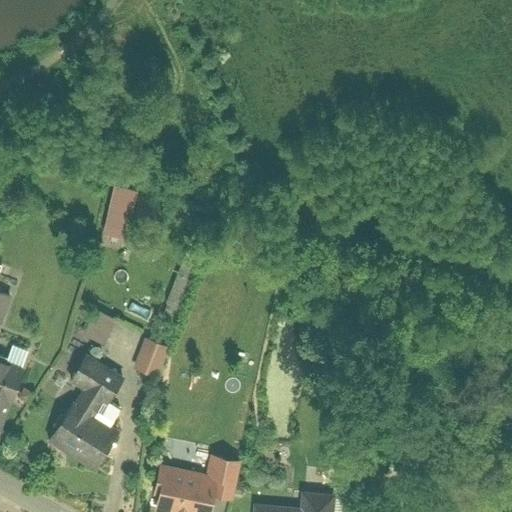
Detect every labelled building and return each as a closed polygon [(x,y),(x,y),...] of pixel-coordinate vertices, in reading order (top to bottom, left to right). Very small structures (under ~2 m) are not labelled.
[(21,288),(0,279),(0,310),(9,314),(21,288)] [(249,304),(242,333),(264,338),(270,308),(249,304)] [(157,327),(140,354),(156,365),(173,338),(157,327)] [(62,373),(78,384),(45,436),(87,463),(111,426),(94,415),(121,374),(79,347),(62,373)] [(0,423),(3,425),(27,372),(0,359),(0,423)] [(163,465),(155,508),(177,511),(210,511),(213,494),(234,497),(242,456),(208,450),(204,472),(163,465)] [(304,501),(257,496),(255,511),(332,511),(335,492),(305,489),(304,501)]
